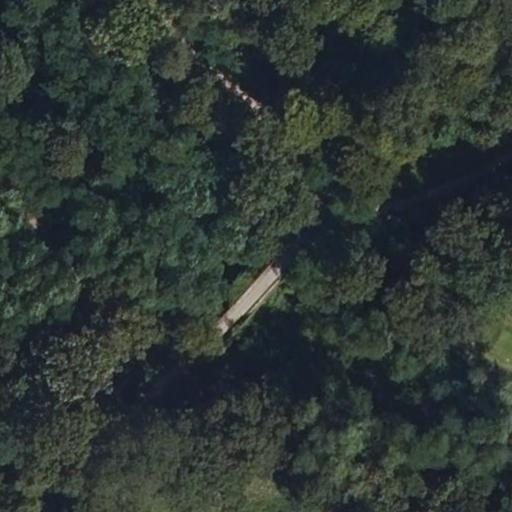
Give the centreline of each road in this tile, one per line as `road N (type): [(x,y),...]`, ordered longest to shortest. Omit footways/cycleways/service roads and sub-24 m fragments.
road 1 (unknown): [(287,237),(197,66),(141,0)]
road 2 (unknown): [(192,339),(287,237)]
